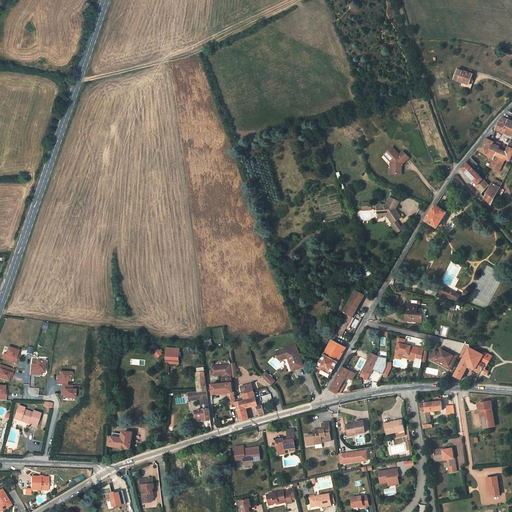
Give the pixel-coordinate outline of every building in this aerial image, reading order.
[(452,84),(466,89),(470,78),(456,73),(452,84)] [(497,125),(495,130),(508,135),(511,137),(511,120),(504,118),(499,123),(498,124),(497,125)] [(493,144),(493,143),(491,141),(486,139),(477,150),(486,155),(495,158),(490,167),(499,171),(506,159),(511,162),(511,148),(509,148),(508,150),(500,146),(499,147),(493,144)] [(393,160),(386,152),(378,160),(385,167),(386,169),(386,179),(396,179),(396,171),(394,170),(395,168),(397,168),(403,163),(397,156),(393,160)] [(473,187),(478,194),(487,188),(472,168),(476,164),(470,158),(460,169),(474,186),(473,187)] [(457,189),(464,185),(459,176),(451,180),(457,189)] [(483,200),(491,204),(500,187),(495,184),(493,187),(491,186),(483,199),(483,200)] [(382,219),(387,227),(391,224),(395,221),(391,213),(394,205),(385,201),(381,209),(372,210),(372,212),(373,220),(382,219)] [(366,206),(357,207),(358,215),(367,214),(367,212),(372,212),(372,210),(372,208),(367,208),(366,206)] [(435,207),(427,222),(431,224),(437,228),(446,214),(435,207)] [(387,227),(385,227),(390,234),(395,230),(391,224),(387,227)] [(437,228),(431,224),(428,229),(434,233),(437,228)] [(362,294),(354,289),(338,319),(340,319),(335,331),(342,335),(362,294)] [(453,294),(453,292),(443,291),(443,292),(439,292),(439,298),(453,299),(454,294),(453,294)] [(394,301),(395,295),(388,293),(386,299),(394,301)] [(415,307),(416,300),(409,299),(409,302),(404,302),(403,319),(412,320),(419,321),(420,312),(418,312),(418,307),(415,307)] [(329,379),(345,347),(341,345),(336,342),(337,340),(332,337),(331,340),(317,367),(322,370),(320,374),(329,379)] [(407,339),(400,338),(399,343),(400,343),(397,355),(403,356),(404,353),(410,354),(410,355),(417,357),(419,347),(408,345),(407,345),(405,345),(405,344),(407,339)] [(288,367),(288,368),(295,365),(297,369),(304,366),(296,344),(276,351),(273,356),(277,360),(284,357),(285,358),(287,360),(288,364),(288,367)] [(157,358),(163,353),(159,347),(153,351),(157,358)] [(493,356),(487,353),(485,352),(483,355),(469,348),(461,363),(454,377),(462,381),(469,369),(482,374),(483,371),(485,372),(486,372),(493,356)] [(458,356),(446,349),(445,351),(442,349),(440,353),(435,350),(430,359),(435,362),(437,359),(452,367),(458,356)] [(16,354),(5,350),(2,358),(0,357),(0,362),(13,367),(16,360),(14,359),(16,354)] [(373,354),(370,361),(372,362),(373,363),(378,364),(381,357),(373,354)] [(179,364),(179,360),(167,359),(166,373),(170,373),(171,363),(179,364)] [(452,367),(437,359),(435,362),(450,370),(452,367)] [(373,375),(378,364),(373,363),(372,362),(370,361),(365,372),(373,375)] [(41,376),(42,365),(34,364),(33,367),(28,367),(27,377),(36,377),(36,376),(41,376)] [(229,365),(212,368),(213,373),(218,373),(218,375),(223,375),(223,378),(224,384),(232,383),(231,377),(229,365)] [(355,373),(342,367),(332,391),(339,393),(344,383),(346,377),(352,380),(355,373)] [(200,392),(208,392),(205,368),(198,369),(200,392)] [(9,380),(11,373),(0,369),(0,382),(5,385),(7,379),(9,380)] [(267,374),(262,378),(271,387),(275,383),(267,374)] [(68,375),(57,375),(57,380),(55,380),(55,387),(60,388),(65,388),(65,384),(68,384),(68,375)] [(238,407),(237,400),(235,393),(234,393),(232,383),(224,384),(212,385),(213,394),(228,393),(230,408),(238,407)] [(253,386),(243,387),(244,399),(237,400),(238,407),(240,421),(240,422),(248,420),(246,408),(256,407),(256,405),(253,386)] [(65,388),(60,388),(60,395),(62,395),(61,400),(73,401),(73,392),(70,392),(70,388),(65,388)] [(211,421),(210,409),(208,392),(200,392),(189,392),(189,400),(200,400),(201,409),(195,410),(196,420),(204,420),(204,422),(211,421)] [(434,402),(419,404),(423,429),(432,428),(430,412),(443,410),(442,401),(439,402),(439,397),(433,398),(434,402)] [(485,415),(487,414),(488,420),(489,430),(485,431),(486,433),(490,432),(500,430),(498,413),(497,406),(484,408),(485,415)] [(258,418),(265,416),(262,407),(260,407),(256,408),(258,418)] [(33,429),(37,417),(31,415),(30,417),(20,413),(21,411),(15,410),(11,422),(17,424),(17,422),(26,425),(25,427),(33,429)] [(362,421),(359,421),(360,423),(355,424),(355,425),(346,427),(347,435),(352,435),(353,436),(365,434),(363,423),(362,421)] [(403,430),(401,421),(384,426),(386,436),(397,434),(397,432),(403,430)] [(319,431),(315,431),(316,435),(313,436),(314,444),(321,444),(321,438),(325,438),(325,443),(330,443),(329,432),(330,432),(329,424),(321,425),(322,431),(320,431),(319,431)] [(284,439),(276,440),(277,445),(277,447),(278,452),(285,451),(285,450),(290,449),(290,451),(291,451),(295,451),(294,440),(295,440),(295,438),(299,438),(298,431),(294,431),(294,430),(294,428),(287,428),(288,438),(288,439),(284,439)] [(110,439),(107,438),(106,448),(116,451),(116,452),(122,453),(122,452),(128,454),(132,437),(121,434),(121,437),(110,435),(110,439)] [(245,452),(244,448),(235,449),(237,462),(244,461),(245,463),(253,461),(253,462),(261,461),(259,450),(245,452)] [(457,450),(450,451),(447,451),(447,450),(437,450),(438,459),(447,458),(448,460),(450,460),(451,464),(451,468),(459,467),(458,459),(457,450)] [(354,452),(338,455),(339,465),(364,461),(363,451),(356,452),(356,453),(354,453),(354,452)] [(183,462),(186,475),(201,472),(198,459),(183,462)] [(392,470),(379,472),(381,483),(389,482),(393,481),(393,483),(397,483),(396,476),(398,476),(399,475),(398,472),(392,473),(392,470)] [(393,481),(389,482),(389,486),(399,484),(398,476),(396,476),(397,483),(393,483),(393,481)] [(491,488),(492,497),(501,496),(498,478),(489,479),(490,488),(491,488)] [(46,492),(46,480),(30,480),(29,491),(29,493),(38,493),(38,491),(46,492)] [(149,482),(138,482),(139,493),(141,493),(141,497),(139,497),(140,506),(147,505),(151,501),(151,496),(149,496),(149,492),(151,492),(151,487),(149,487),(149,482)] [(287,491),(287,493),(289,493),(291,501),(295,499),(293,489),(287,491)] [(282,492),(265,496),(267,504),(272,503),(272,504),(275,503),(277,503),(277,504),(285,503),(283,494),(282,492)] [(309,498),(310,504),(313,504),(313,507),(321,506),(321,507),(331,505),(330,503),(329,496),(328,494),(314,497),(309,498)] [(0,511),(3,511),(8,509),(0,495),(0,511)] [(361,496),(351,498),(353,508),(359,507),(363,506),(363,507),(369,506),(367,496),(362,497),(361,496)] [(248,500),(237,502),(239,510),(238,510),(238,511),(248,511),(247,508),(250,508),(248,500)] [(114,502),(103,505),(105,511),(107,511),(116,510),(114,502)]
